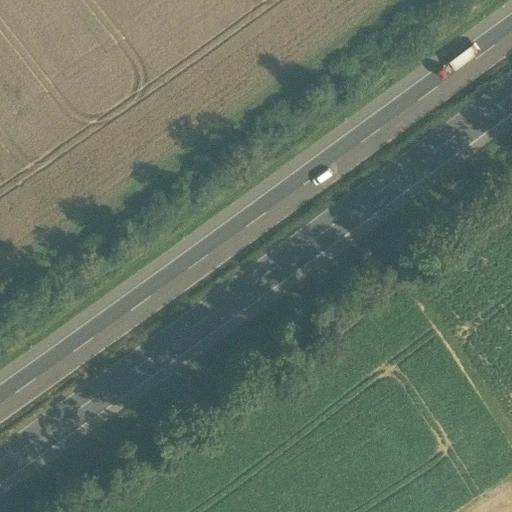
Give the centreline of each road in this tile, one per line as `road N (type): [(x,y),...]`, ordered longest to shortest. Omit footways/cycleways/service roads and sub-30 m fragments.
road 1 (motorway): [(511,41),(0,417)]
road 2 (motorway): [(0,471),(511,101)]
road 3 (track): [(0,288),(399,0)]
